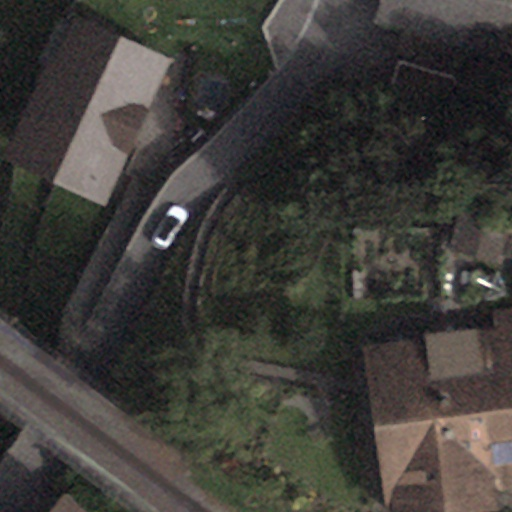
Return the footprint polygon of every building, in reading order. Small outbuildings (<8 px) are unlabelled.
[(511,0),(400,0),(396,14),(511,46),(511,0)] [(126,103),(145,61),(82,31),(26,151),(105,187),(141,110),(126,103)] [(398,60),(389,88),(447,105),(455,76),(398,60)] [(457,244),(498,255),(504,223),(465,212),(457,244)] [(484,439),(511,435),(511,312),(497,314),(499,331),(365,346),(367,364),(383,362),(391,434),(440,429),(437,408),(480,403),(484,439)] [(440,429),(391,434),(398,507),(495,496),(492,477),(511,474),(511,435),(484,439),(480,403),(437,408),(440,429)]
